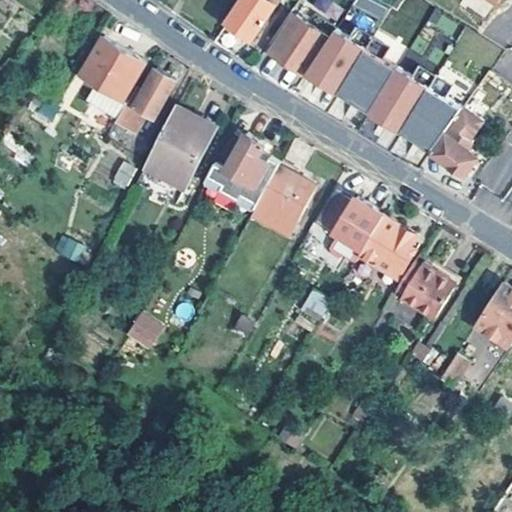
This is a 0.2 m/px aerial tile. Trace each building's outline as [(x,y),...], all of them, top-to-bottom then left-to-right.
[(239,0),(225,21),(250,37),(274,2),(271,0),(239,0)] [(371,0),(355,0),(352,7),(382,22),(389,9),(371,0)] [(432,10),(426,25),(453,36),(459,21),(432,10)] [(327,37),(294,14),(269,51),(303,73),(305,71),(327,37)] [(327,37),(305,71),(339,92),(365,47),(334,28),(327,37)] [(145,61),(102,36),(80,76),(96,85),(88,101),(117,117),(126,101),(122,99),(145,61)] [(396,67),(365,47),(339,92),(370,111),(396,67)] [(396,67),(370,111),(401,130),(427,86),(396,67)] [(174,79),(155,68),(140,93),(133,89),(117,117),(112,124),(135,136),(147,115),(153,117),(174,79)] [(461,106),(427,86),(401,130),(431,149),(444,130),(461,106)] [(481,117),(462,105),(461,106),(444,130),(446,132),(433,151),(463,172),(476,154),(465,146),(470,138),(467,135),(481,117)] [(186,120),(171,112),(141,171),(180,193),(209,136),(185,124),(186,120)] [(263,141),(245,131),(224,168),(213,162),(202,184),(253,210),(255,207),(276,165),(279,158),(269,153),(265,161),(257,156),(263,141)] [(125,189),(136,168),(123,161),(112,182),(125,189)] [(311,186),(276,165),(255,207),(253,210),(251,214),(287,233),(311,186)] [(358,251),(382,212),(355,196),(352,200),(336,190),(317,221),(336,233),(325,250),(326,256),(333,260),(339,259),(349,265),(358,251)] [(382,212),(358,251),(398,276),(411,255),(405,251),(415,232),(382,212)] [(80,262),(87,245),(61,236),(55,252),(80,262)] [(420,263),(412,259),(395,287),(401,292),(398,296),(431,317),(455,280),(436,269),(421,259),(420,263)] [(457,276),(439,264),(436,269),(455,280),(457,276)] [(511,336),(511,288),(500,281),(472,323),(506,346),(511,336)] [(331,296),(312,285),(303,300),(321,311),(331,296)] [(141,309),(126,335),(151,350),(166,324),(141,309)] [(240,315),(233,329),(248,336),(255,322),(240,315)] [(431,365),(438,350),(417,342),(411,357),(431,365)] [(467,360),(454,351),(436,379),(442,383),(447,378),(452,382),(467,360)] [(297,449),(303,437),(284,427),(278,439),(297,449)]
